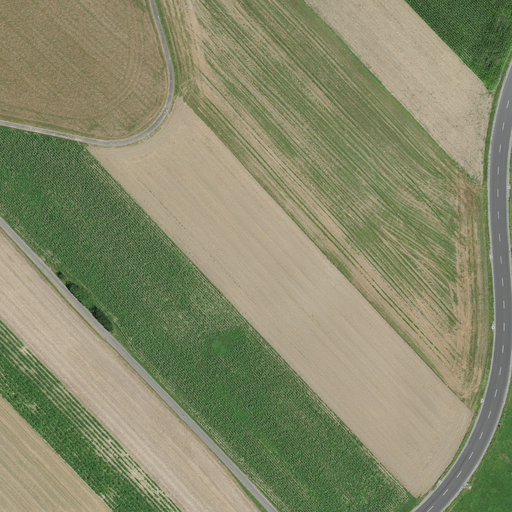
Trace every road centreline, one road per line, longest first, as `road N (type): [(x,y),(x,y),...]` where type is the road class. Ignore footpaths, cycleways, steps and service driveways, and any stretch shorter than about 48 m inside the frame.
road 1 (tertiary): [(426,511),(470,455),(495,391),(503,304),(496,160),(511,83)]
road 2 (track): [(273,511),(0,218)]
road 3 (track): [(151,0),(169,90),(165,108),(140,136),(94,139),(0,122)]
